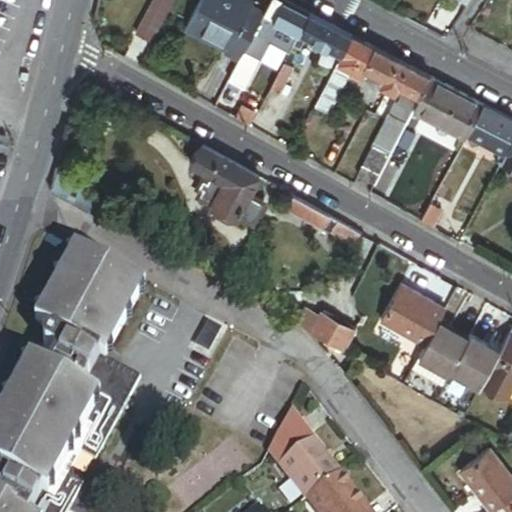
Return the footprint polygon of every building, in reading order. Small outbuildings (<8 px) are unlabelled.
[(152,0),(134,37),(149,44),(170,0),(152,0)] [(211,37),(208,42),(225,50),(223,54),(237,61),(261,11),(247,5),(249,0),(248,0),(197,0),(185,25),(211,37)] [(285,0),(271,0),(264,14),(300,32),(310,12),(285,0)] [(351,35),(310,12),(300,32),(342,54),(351,35)] [(268,40),(290,51),(300,32),(264,14),(244,52),(258,59),(268,40)] [(183,30),(208,42),(211,37),(185,25),(183,30)] [(375,47),(351,35),(342,54),(338,61),(352,69),(364,75),(368,68),(365,67),(375,47)] [(399,60),(375,47),(365,67),(368,68),(386,78),(392,81),(396,73),(393,71),(399,60)] [(258,59),(244,52),(229,79),(243,87),(258,59)] [(269,89),(279,94),(293,67),(288,65),(290,60),(286,58),(269,89)] [(431,76),(399,60),(393,71),(396,73),(392,81),(421,97),(431,76)] [(338,61),(314,106),(328,113),(352,69),(338,61)] [(485,104),(431,76),(421,97),(419,100),(472,128),(485,104)] [(421,97),(392,81),(386,78),(382,85),(402,96),(399,104),(413,111),(419,100),(421,97)] [(419,100),(413,111),(465,139),(469,133),(472,128),(419,100)] [(358,174),(374,183),(413,111),(399,104),(397,102),(358,174)] [(511,141),(511,118),(485,104),(472,128),(469,133),(501,150),(506,153),(511,141)] [(239,112),(236,118),(250,125),(253,119),(239,112)] [(260,178),(202,144),(190,164),(211,176),(208,181),(204,179),(198,188),(203,190),(199,196),(213,204),(212,207),(236,220),(238,215),(252,223),(264,203),(250,195),(260,178)] [(511,156),(506,153),(503,158),(501,162),(511,167),(511,156)] [(94,196),(54,175),(51,188),(88,207),(94,196)] [(103,201),(94,196),(88,207),(97,213),(103,201)] [(323,229),(330,215),(294,196),(287,209),(323,229)] [(430,203),(420,220),(432,226),(441,209),(430,203)] [(339,220),(330,215),(323,229),(332,234),(334,230),(339,220)] [(455,219),(448,231),(458,237),(465,224),(455,219)] [(356,242),(361,233),(339,220),(334,230),(356,242)] [(0,442),(0,493),(1,494),(0,495),(0,511),(70,511),(84,486),(75,481),(73,472),(77,465),(82,455),(97,463),(130,402),(141,381),(106,362),(144,291),(75,254),(37,325),(56,336),(55,338),(52,337),(48,338),(46,339),(44,343),(44,347),(44,350),(46,352),(57,358),(47,375),(31,366),(0,422),(0,442)] [(381,321),(425,345),(439,320),(446,307),(401,283),(381,321)] [(343,351),(355,330),(337,320),(338,316),(325,309),(323,312),(321,311),(318,316),(309,332),(329,343),(343,351)] [(309,332),(318,316),(309,311),(300,327),(309,332)] [(451,369),(468,337),(439,320),(425,345),(419,356),(449,372),(451,369)] [(468,337),(451,369),(481,385),(490,369),(500,350),(470,333),(468,337)] [(500,350),(490,369),(511,381),(511,334),(509,333),(500,350)] [(511,393),(511,381),(490,369),(481,385),(480,386),(508,401),(511,393)] [(269,453),(281,467),(315,442),(292,412),(269,453)] [(307,502),(341,476),(315,442),(281,467),(307,502)] [(461,472),(491,511),(493,511),(502,506),(511,497),(511,478),(490,450),(461,472)] [(313,511),(363,511),(367,510),(341,476),(307,502),(306,503),(313,511)] [(511,511),(511,497),(502,506),(506,511),(511,511)]
